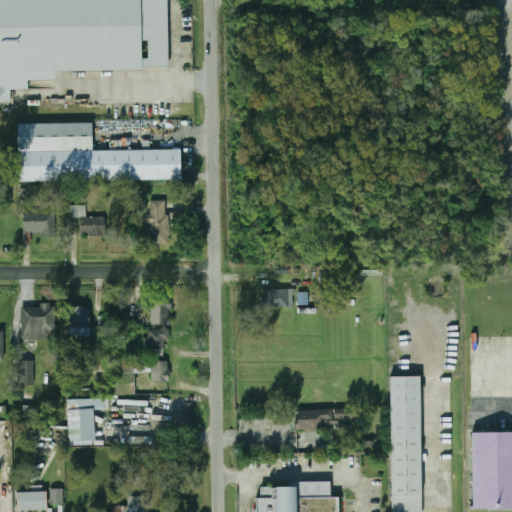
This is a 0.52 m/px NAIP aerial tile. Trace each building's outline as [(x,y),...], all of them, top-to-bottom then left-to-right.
[(0,0),(0,102),(10,102),(10,90),(27,90),(27,81),(55,81),(54,71),(167,70),(166,0),(0,0)] [(92,150),(92,123),(18,124),(18,181),(181,179),(181,150),(92,150)] [(151,224),(151,245),(169,245),(169,201),(150,201),(150,215),(144,215),(144,224),(151,224)] [(80,218),(79,235),(104,236),(104,218),(86,217),(87,205),(71,204),(71,217),(80,218)] [(23,211),(23,233),(56,233),(56,211),(23,211)] [(262,290),(262,308),(293,308),(293,290),(262,290)] [(150,325),(169,325),(169,299),(150,299),(150,325)] [(21,307),(21,340),(51,340),(51,307),(21,307)] [(70,328),(89,328),(89,307),(70,307),(70,328)] [(148,349),(169,349),(169,329),(148,329),(148,349)] [(132,360),(116,360),(116,372),(132,372),(132,360)] [(18,386),(34,386),(34,361),(18,361),(18,386)] [(168,383),(168,362),(151,362),(151,383),(168,383)] [(392,511),(392,376),(423,376),(423,511),(392,511)] [(67,400),(68,441),(94,440),(93,409),(108,409),(108,399),(67,400)] [(348,429),(348,420),(358,420),(358,409),(295,409),(296,430),(348,429)] [(474,434),(511,433),(511,509),(474,509),(474,434)] [(341,511),(256,511),(256,509),(258,509),(258,498),(263,498),(263,487),(274,487),(274,488),(290,488),(290,482),(332,482),(332,498),(341,498),(341,511)] [(62,503),(63,490),(52,489),(51,503),(62,503)] [(17,510),(46,510),(46,492),(17,492),(17,510)] [(144,511),(144,497),(129,498),(129,511),(144,511)]
